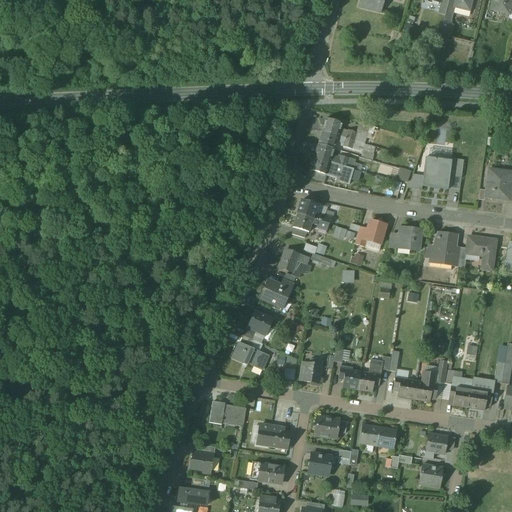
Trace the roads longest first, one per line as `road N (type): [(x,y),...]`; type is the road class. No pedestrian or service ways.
road 1 (secondary): [(0,103),(308,90)]
road 2 (residential): [(511,224),(283,183)]
road 3 (residential): [(202,383),(283,183)]
road 4 (secondary): [(308,90),(511,97)]
road 5 (residential): [(461,423),(307,398)]
road 6 (residential): [(157,511),(202,383)]
